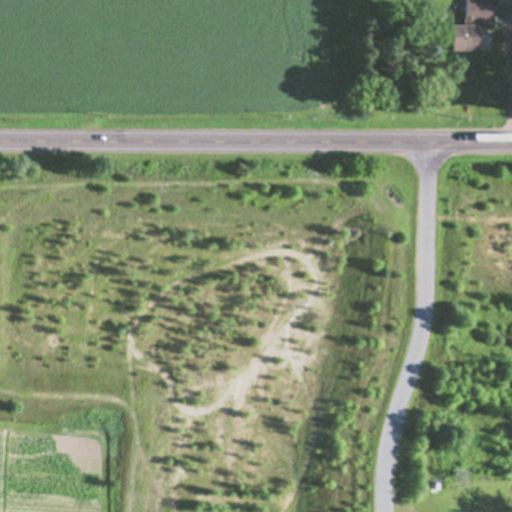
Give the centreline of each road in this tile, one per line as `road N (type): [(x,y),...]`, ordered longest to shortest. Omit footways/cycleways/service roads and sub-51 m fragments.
road 1 (secondary): [(0,136),(511,138)]
road 2 (residential): [(381,511),(389,420),(419,332),(427,138)]
